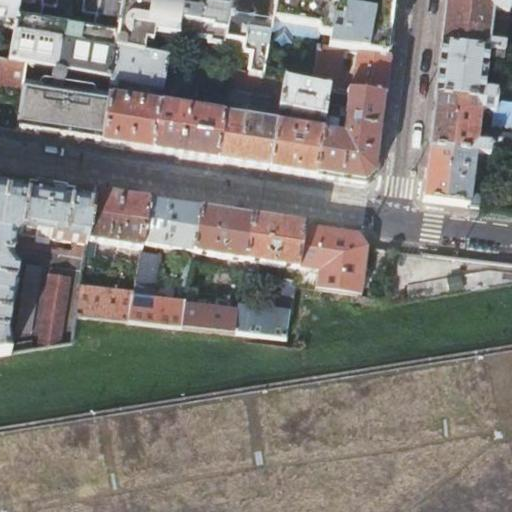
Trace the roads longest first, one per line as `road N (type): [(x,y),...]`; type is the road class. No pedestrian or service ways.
road 1 (residential): [(0,152),(365,210),(395,224)]
road 2 (residential): [(395,224),(423,0)]
